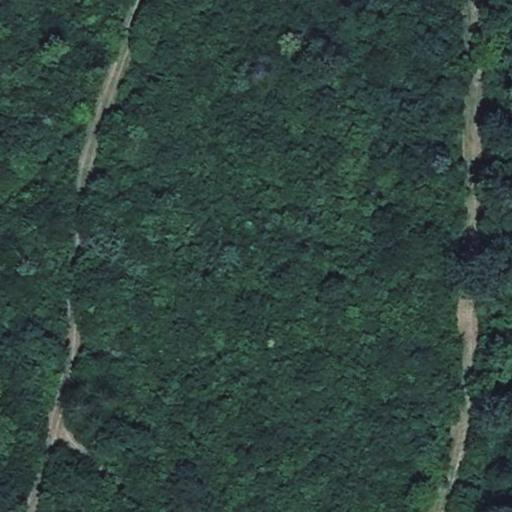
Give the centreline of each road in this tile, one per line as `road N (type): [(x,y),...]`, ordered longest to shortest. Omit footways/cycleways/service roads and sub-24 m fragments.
road 1 (track): [(153,0),(115,100),(32,511)]
road 2 (track): [(469,0),(477,82),(470,333),(436,511)]
